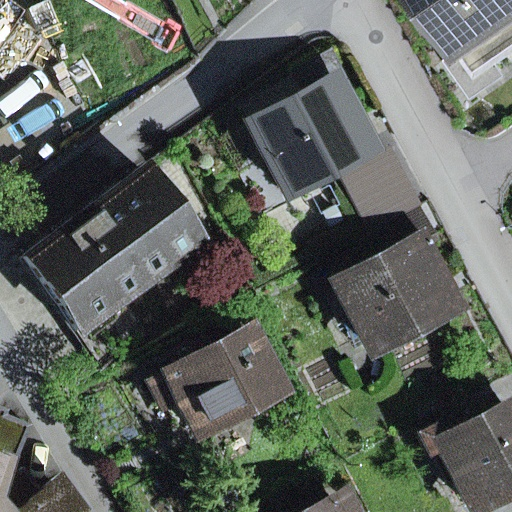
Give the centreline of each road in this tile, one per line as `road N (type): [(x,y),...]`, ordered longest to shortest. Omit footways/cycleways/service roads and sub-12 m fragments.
road 1 (residential): [(309,0),(208,89),(0,233)]
road 2 (residential): [(351,0),(451,188)]
road 3 (residential): [(0,336),(105,511)]
road 4 (residential): [(451,188),(511,302)]
